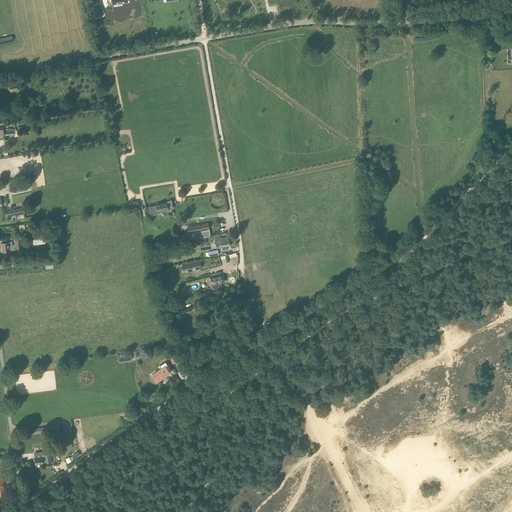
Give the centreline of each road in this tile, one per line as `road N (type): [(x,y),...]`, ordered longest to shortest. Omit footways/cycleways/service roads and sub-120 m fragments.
road 1 (track): [(1,511),(428,245),(511,153)]
road 2 (unclassified): [(203,39),(293,23),(374,24),(511,9)]
road 3 (track): [(278,359),(370,298),(511,233)]
road 4 (track): [(89,511),(169,436),(278,359)]
road 5 (residential): [(240,259),(203,39)]
road 6 (unclassified): [(0,76),(203,39)]
road 7 (track): [(185,511),(260,401),(289,375)]
road 8 (track): [(289,375),(313,406),(357,511)]
road 9 (unclassified): [(20,504),(0,353)]
